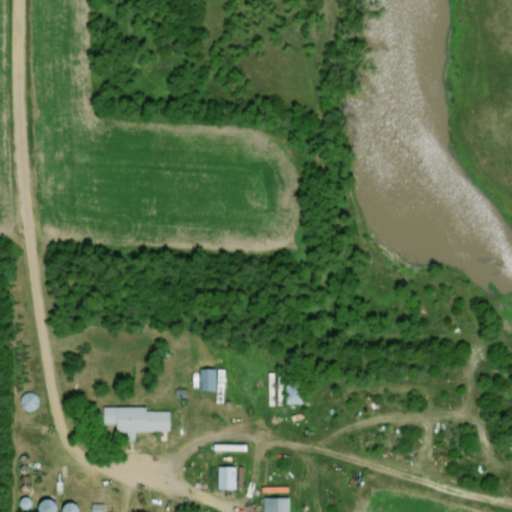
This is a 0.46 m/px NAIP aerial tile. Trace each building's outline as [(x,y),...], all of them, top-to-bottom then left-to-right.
[(194,369),(194,389),(217,389),(217,401),(228,401),(228,369),(194,369)] [(269,403),(307,403),(307,382),(286,382),(286,373),(269,373),(269,403)] [(27,394),(26,408),(36,408),(37,395),(27,394)] [(119,431),(175,431),(175,411),(152,411),(152,406),(107,407),(108,424),(119,424),(119,431)] [(221,489),(241,489),(241,466),(221,466),(221,489)] [(267,511),(294,511),(294,497),(268,497),(267,511)] [(68,511),(85,511),(86,511),(77,502),(67,511),(68,511)]
